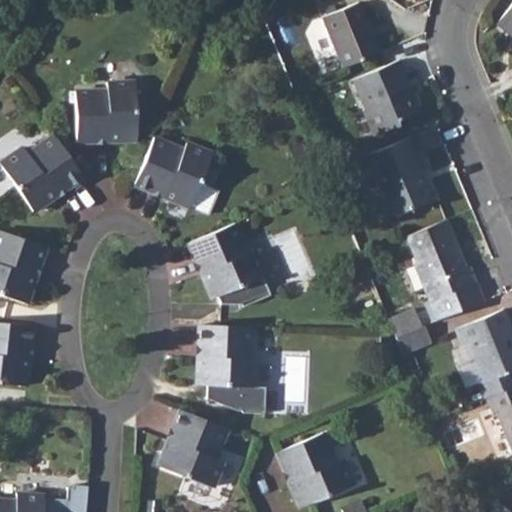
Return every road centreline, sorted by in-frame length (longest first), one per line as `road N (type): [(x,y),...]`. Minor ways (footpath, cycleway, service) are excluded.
road 1 (residential): [(112,411),(76,377),(68,323),(83,251),(109,220),(137,227),(159,283),(153,361),(127,406)]
road 2 (residential): [(461,0),(456,54),(511,194)]
